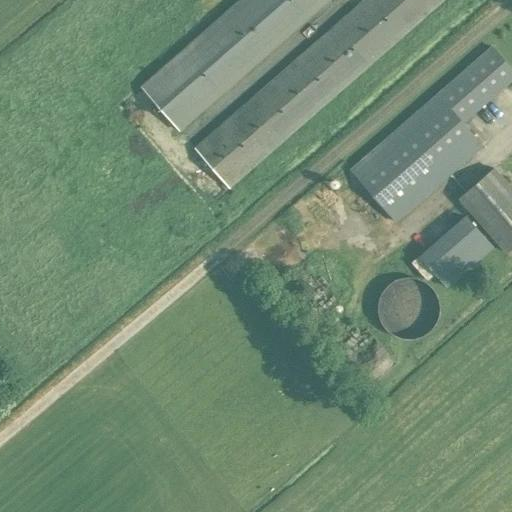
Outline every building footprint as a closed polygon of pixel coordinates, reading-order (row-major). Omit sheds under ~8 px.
[(239,0),(141,86),(180,130),(328,0),(239,0)] [(228,187),(441,0),(365,0),(195,149),(228,187)] [(462,123),(511,79),(511,70),(491,47),(351,169),(396,221),(482,146),(462,123)] [(507,252),(511,247),(511,189),(494,168),(460,198),(507,252)] [(447,181),(435,192),(442,200),(454,190),(447,181)] [(306,191),(296,197),(306,214),(315,209),(306,191)] [(355,206),(343,228),(365,241),(372,228),(363,223),(369,214),(355,206)] [(447,287),(493,247),(466,216),(421,256),(447,287)] [(378,314),(380,320),(386,330),(390,333),(396,337),(402,339),(409,339),(414,339),(420,337),(426,334),(430,331),(434,326),(437,320),(439,314),(440,308),(439,301),(437,295),(434,290),(429,285),(424,281),(419,279),(409,277),(404,277),(398,279),(392,282),(388,285),(384,290),(380,295),(378,301),(377,308),(378,314)]
